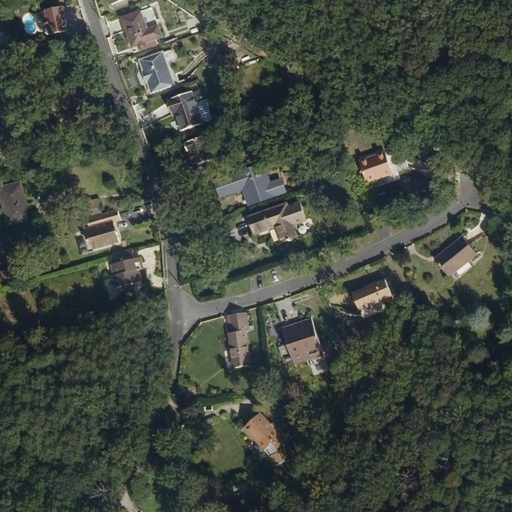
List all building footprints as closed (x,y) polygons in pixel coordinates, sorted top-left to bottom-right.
[(99,0),(106,17),(130,9),(126,0),(99,0)] [(155,47),(145,18),(113,28),(125,63),(139,58),(139,57),(149,53),(148,50),(155,47)] [(59,21),(43,23),(44,31),(40,32),(41,41),(45,40),(45,48),(62,45),(59,21)] [(149,104),(170,96),(158,64),(137,73),(141,80),(136,84),(141,96),(146,96),(149,104)] [(79,117),(77,102),(63,105),(65,119),(79,117)] [(174,144),(197,136),(184,104),(161,114),(166,128),(169,127),(174,144)] [(206,174),(198,149),(179,156),(189,187),(201,183),(199,177),(206,174)] [(353,198),(381,194),(377,171),(350,175),(353,198)] [(244,188),(242,183),(211,194),(213,200),(209,202),(213,212),(234,204),(240,221),(272,210),(269,199),(262,200),(256,184),(244,188)] [(0,228),(14,226),(6,191),(0,191),(0,228)] [(195,203),(192,196),(183,199),(185,205),(195,203)] [(119,215),(117,210),(103,214),(98,198),(81,203),(87,224),(119,215)] [(33,226),(35,242),(66,235),(62,217),(53,219),(55,227),(48,229),(47,222),(33,226)] [(274,224),(274,222),(234,232),(239,252),(262,246),(266,260),(284,255),(280,243),(286,241),(279,222),(274,224)] [(108,236),(106,225),(74,232),(76,242),(73,243),(75,254),(78,253),(79,264),(106,258),(104,247),(99,248),(97,239),(108,236)] [(435,298),(463,278),(451,261),(421,281),(435,298)] [(8,269),(0,271),(0,273),(2,282),(11,280),(8,269)] [(109,272),(88,277),(90,287),(87,287),(89,298),(88,298),(90,312),(92,311),(94,320),(110,317),(109,308),(116,306),(114,294),(118,292),(115,281),(112,282),(109,272)] [(374,318),(367,298),(334,312),(341,328),(363,319),(365,322),(374,318)] [(232,348),(230,326),(213,330),(216,349),(212,350),(216,385),(231,383),(228,348),(232,348)] [(301,363),(294,338),(264,347),(274,380),(307,371),(309,376),(314,375),(310,360),(301,363)] [(262,451),(246,427),(230,439),(245,464),(249,474),(244,476),(248,483),(271,476),(269,468),(267,468),(262,451)]
